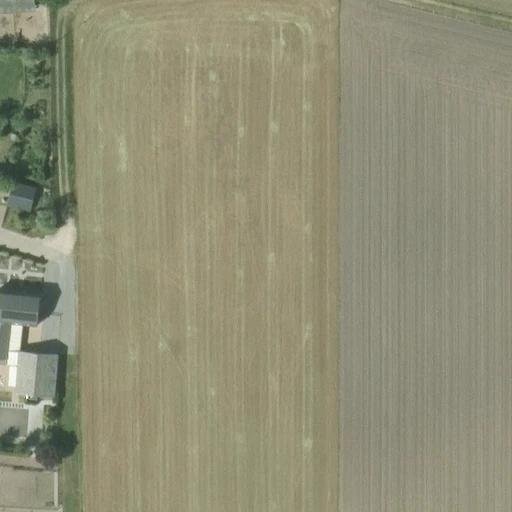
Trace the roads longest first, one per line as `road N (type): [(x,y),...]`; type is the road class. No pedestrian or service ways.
road 1 (track): [(0,239),(60,258),(65,0)]
road 2 (track): [(60,258),(70,511)]
road 3 (track): [(375,0),(511,33)]
